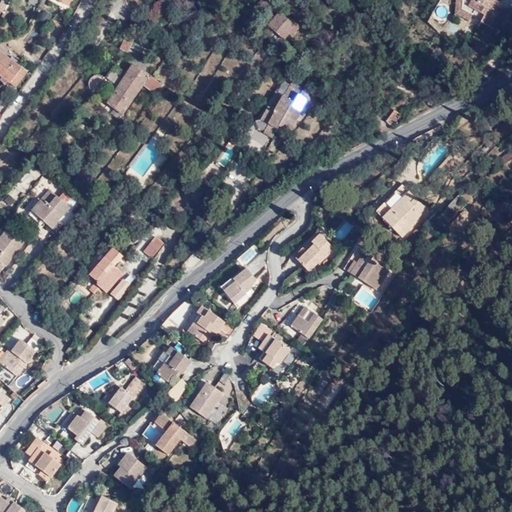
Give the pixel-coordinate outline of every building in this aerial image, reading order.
[(259,17),(275,0),(263,0),(253,12),(259,17)] [(485,0),(460,0),(457,18),(470,26),(473,20),(481,26),(478,31),(491,39),(503,22),(495,16),(498,11),(493,8),(496,3),(491,0),(487,0),(487,1),(485,0)] [(214,24),(218,19),(211,13),(206,19),(214,24)] [(303,27),(297,21),(293,24),(282,13),(271,27),(284,40),(290,36),(293,38),(303,27)] [(135,30),(140,21),(131,17),(127,27),(135,30)] [(128,54),(135,39),(127,35),(119,50),(128,54)] [(9,85),(20,69),(0,54),(0,78),(0,79),(0,82),(4,86),(7,83),(9,85)] [(135,64),(127,74),(106,101),(121,113),(144,84),(155,94),(162,85),(135,64)] [(27,75),(20,69),(9,85),(15,89),(27,75)] [(294,79),(287,92),(295,96),(298,92),(302,84),(294,79)] [(295,96),(287,92),(277,109),(270,106),(264,119),(270,123),(267,129),(277,134),(281,125),(291,129),(296,120),(289,116),(294,108),(301,111),(308,97),(298,92),(295,96)] [(390,129),(399,120),(393,114),(384,123),(390,129)] [(511,160),(511,149),(511,148),(501,158),(507,165),(511,160)] [(403,236),(421,218),(419,216),(426,209),(409,191),(403,186),(378,211),(403,236)] [(35,214),(45,223),(51,228),(58,221),(71,207),(51,190),(41,200),(44,204),(35,214)] [(42,226),(45,223),(35,214),(44,204),(41,200),(28,213),(42,226)] [(58,221),(51,228),(58,235),(66,227),(58,221)] [(14,222),(7,231),(22,242),(28,234),(14,222)] [(22,242),(7,231),(6,230),(0,238),(0,264),(5,268),(23,243),(22,242)] [(334,248),(320,234),(296,257),(309,271),(318,262),(319,263),(334,248)] [(153,263),(167,247),(159,240),(145,255),(153,263)] [(361,248),(359,247),(345,268),(377,289),(390,271),(372,259),(374,256),(366,250),(367,248),(363,246),(361,248)] [(115,268),(122,258),(112,249),(89,273),(100,283),(95,288),(104,296),(123,276),(115,268)] [(390,271),(377,289),(385,294),(397,274),(392,267),(390,271)] [(256,281),(247,269),(223,288),(235,303),(247,294),(245,291),(249,289),(256,281)] [(131,288),(125,282),(111,296),(118,302),(131,288)] [(304,333),(311,338),(324,319),(301,303),(289,319),(291,321),(294,326),(304,333)] [(204,342),(211,332),(219,332),(226,323),(203,306),(199,313),(200,314),(188,331),(204,342)] [(298,341),(305,346),(311,338),(304,333),(298,341)] [(260,348),(262,350),(265,352),(261,358),(274,366),(278,360),(280,356),(284,359),(290,349),(269,335),(260,348)] [(33,336),(27,340),(33,349),(39,345),(33,336)] [(11,350),(0,363),(15,375),(34,352),(19,340),(11,350)] [(70,354),(76,347),(70,344),(66,351),(70,354)] [(171,346),(167,353),(170,355),(159,371),(158,372),(171,382),(176,376),(179,372),(181,373),(182,374),(191,362),(171,346)] [(0,356),(0,362),(0,363),(11,350),(7,348),(0,356)] [(170,355),(167,353),(165,352),(154,367),(159,371),(170,355)] [(138,367),(128,355),(124,357),(118,361),(126,375),(138,367)] [(125,390),(134,397),(144,383),(136,376),(125,390)] [(81,395),(85,398),(93,393),(86,382),(77,388),(81,395)] [(191,406),(207,417),(224,394),(208,383),(191,406)] [(110,403),(122,388),(119,386),(108,401),(110,403)] [(125,390),(122,388),(110,403),(123,412),(134,397),(125,390)] [(79,405),(60,430),(73,439),(76,435),(67,428),(77,414),(82,418),(87,411),(79,405)] [(92,432),(99,437),(107,426),(98,420),(96,423),(93,420),(95,417),(87,411),(82,418),(77,414),(67,428),(76,435),(73,439),(81,446),(89,435),(86,433),(89,430),(92,432)] [(156,422),(162,414),(159,412),(151,423),(154,425),(156,422)] [(174,428),(176,425),(162,414),(156,422),(167,431),(169,433),(163,441),(172,448),(180,439),(183,434),(174,428)] [(185,432),(176,425),(174,428),(183,434),(185,432)] [(168,453),(172,448),(163,441),(169,433),(167,431),(157,445),(168,453)] [(185,432),(183,434),(180,439),(191,447),(197,440),(185,432)] [(37,439),(26,453),(32,457),(29,460),(37,466),(39,462),(44,466),(42,469),(41,470),(51,477),(60,465),(49,457),(42,452),(39,449),(43,443),(37,439)] [(49,457),(60,465),(63,461),(52,452),(49,457)] [(147,467),(128,453),(119,465),(122,467),(115,477),(131,489),(147,467)] [(48,481),(51,477),(41,470),(39,473),(48,481)] [(97,500),(91,497),(84,510),(88,511),(114,511),(118,505),(99,495),(97,500)] [(27,511),(14,502),(12,505),(6,501),(0,496),(0,511),(27,511)]
